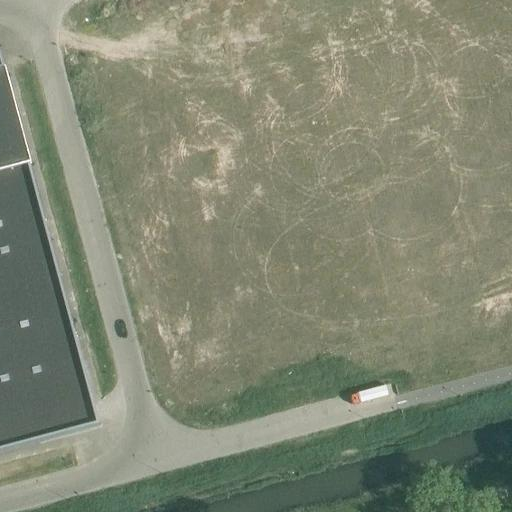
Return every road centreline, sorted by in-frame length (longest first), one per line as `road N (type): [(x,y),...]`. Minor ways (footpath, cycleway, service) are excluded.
road 1 (unclassified): [(34,0),(157,462)]
road 2 (unclassified): [(157,462),(398,399)]
road 3 (unclassified): [(0,504),(157,462)]
